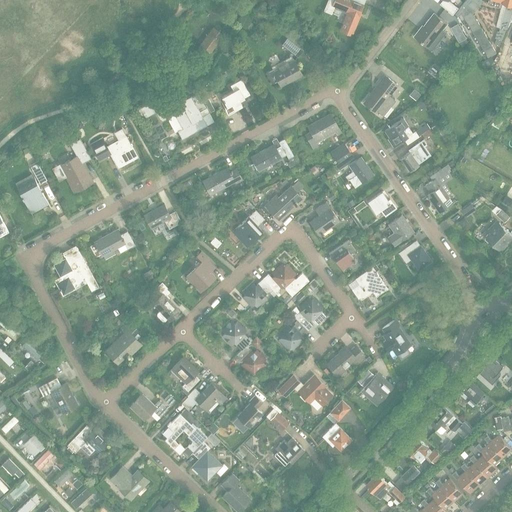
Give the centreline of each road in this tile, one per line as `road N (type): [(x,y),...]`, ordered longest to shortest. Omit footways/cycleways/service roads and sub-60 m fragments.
road 1 (residential): [(102,403),(34,281),(37,250),(331,91)]
road 2 (residential): [(481,312),(331,91)]
road 3 (residential): [(180,331),(289,232),(301,238),(350,317)]
road 4 (tertiary): [(481,312),(452,362),(340,485)]
road 5 (residential): [(215,511),(102,403)]
road 6 (residential): [(331,91),(412,0)]
